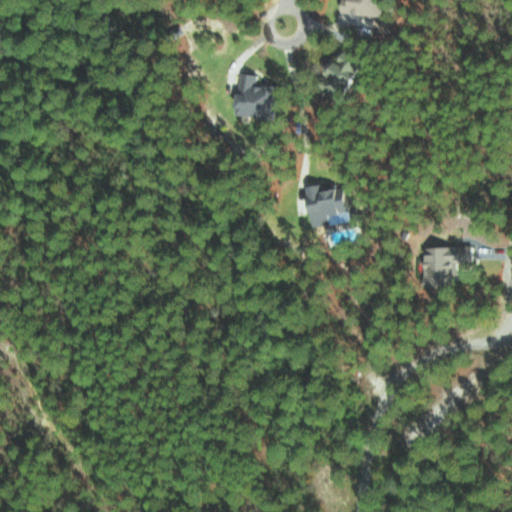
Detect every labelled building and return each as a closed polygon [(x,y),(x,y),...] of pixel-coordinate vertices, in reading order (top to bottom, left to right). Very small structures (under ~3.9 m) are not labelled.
[(380,15),(382,0),(349,0),(348,10),(380,15)] [(367,70),(362,67),(367,60),(350,50),(329,86),(350,98),(367,70)] [(241,113),(278,117),(282,84),(260,81),(261,73),(246,71),(241,113)] [(312,186),(318,226),(337,223),(335,215),(347,213),(348,219),(355,218),(350,185),(340,187),(339,182),(312,186)] [(430,246),(431,282),(459,282),(459,261),(477,261),(477,245),(430,246)]
